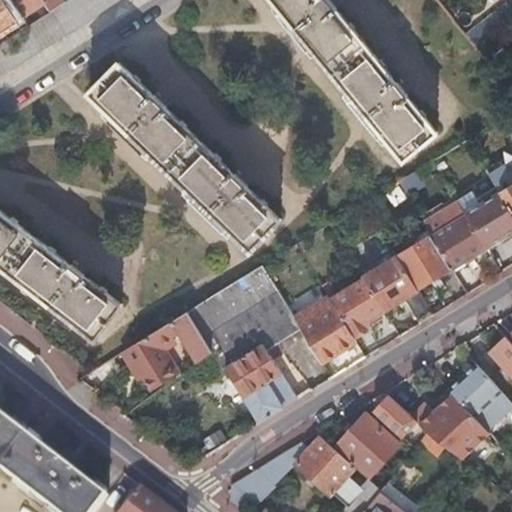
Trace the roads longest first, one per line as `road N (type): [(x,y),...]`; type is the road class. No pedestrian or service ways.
road 1 (residential): [(511,284),(263,437),(183,496)]
road 2 (tertiary): [(183,496),(0,345)]
